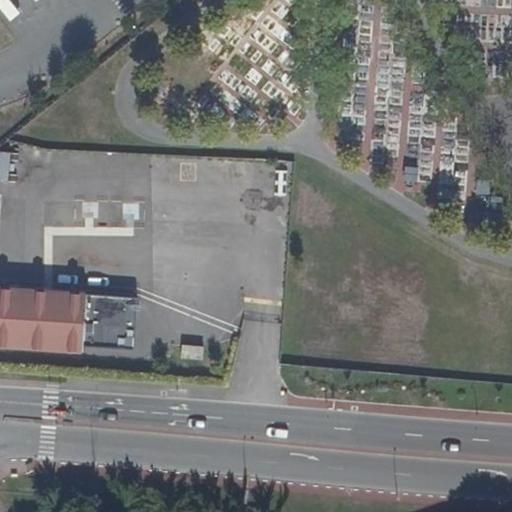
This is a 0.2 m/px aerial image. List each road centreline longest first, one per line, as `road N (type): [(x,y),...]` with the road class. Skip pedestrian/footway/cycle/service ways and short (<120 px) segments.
road 1 (primary): [(511,443),(0,406)]
road 2 (primary): [(0,448),(511,483)]
